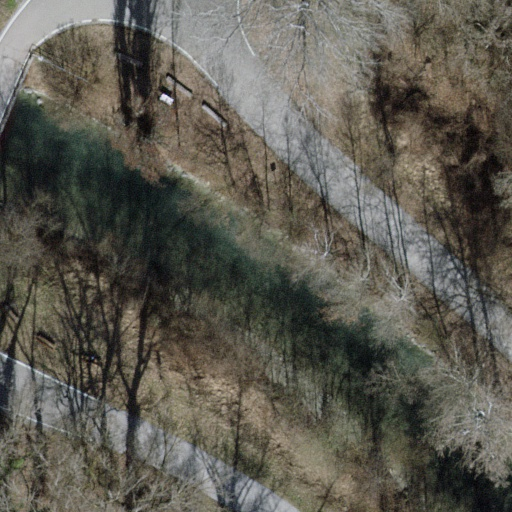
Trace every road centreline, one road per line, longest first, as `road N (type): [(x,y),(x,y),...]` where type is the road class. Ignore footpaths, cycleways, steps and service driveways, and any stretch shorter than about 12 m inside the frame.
road 1 (track): [(153,0),(511,345)]
road 2 (track): [(0,374),(124,429),(266,511)]
